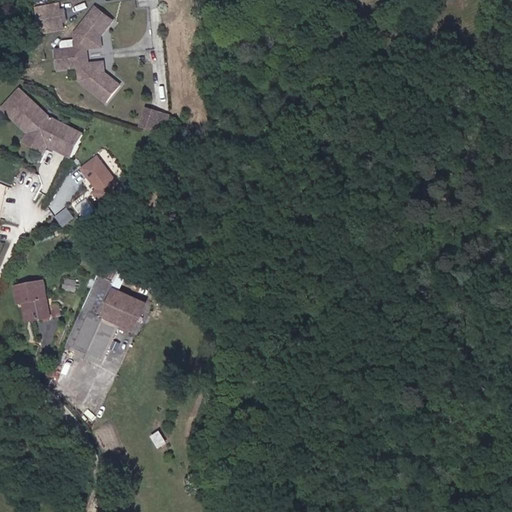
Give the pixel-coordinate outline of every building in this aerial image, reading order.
[(60,12),(59,4),(36,8),(37,16),(60,12)] [(103,47),(101,37),(114,21),(96,8),(76,34),(77,49),(58,51),(59,60),(89,57),(88,49),(103,47)] [(67,22),(65,11),(37,16),(39,27),(62,23),(67,22)] [(63,30),(62,23),(39,27),(40,34),(63,30)] [(121,86),(106,73),(105,63),(89,64),(89,57),(59,60),(60,70),(79,68),(81,82),(107,103),(121,86)] [(74,158),(85,135),(50,118),(21,91),(4,109),(30,134),(36,139),(49,146),(74,158)] [(226,116),(224,97),(214,98),(216,117),(226,116)] [(145,129),(157,133),(162,116),(150,113),(145,129)] [(157,133),(166,136),(171,119),(162,116),(157,133)] [(101,132),(105,124),(96,120),(92,128),(101,132)] [(36,139),(30,134),(26,143),(45,153),(49,146),(36,139)] [(125,192),(99,157),(85,167),(94,178),(91,180),(98,190),(94,193),(106,207),(125,192)] [(94,178),(85,167),(82,169),(91,180),(94,178)] [(76,220),(70,212),(59,220),(64,228),(76,220)] [(106,278),(111,267),(106,264),(101,276),(106,278)] [(112,281),(118,270),(111,267),(106,278),(112,281)] [(85,310),(104,319),(105,317),(117,291),(120,284),(112,281),(106,278),(101,276),(85,310)] [(76,291),(77,283),(67,281),(66,289),(76,291)] [(50,307),(46,282),(17,287),(20,304),(25,303),(29,303),(33,322),(53,318),(50,307)] [(144,303),(117,291),(105,317),(133,329),(144,303)] [(33,322),(29,303),(25,303),(28,322),(33,322)] [(63,316),(60,305),(50,307),(53,318),(63,316)] [(104,360),(119,325),(104,319),(85,310),(69,344),(104,360)]
